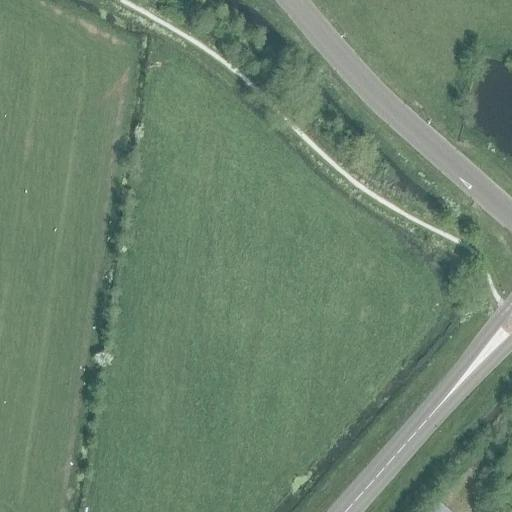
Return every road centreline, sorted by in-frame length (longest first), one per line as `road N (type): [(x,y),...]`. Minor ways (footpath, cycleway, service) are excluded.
road 1 (unclassified): [(291,0),(407,128),(511,219)]
road 2 (tertiary): [(344,511),(457,383)]
